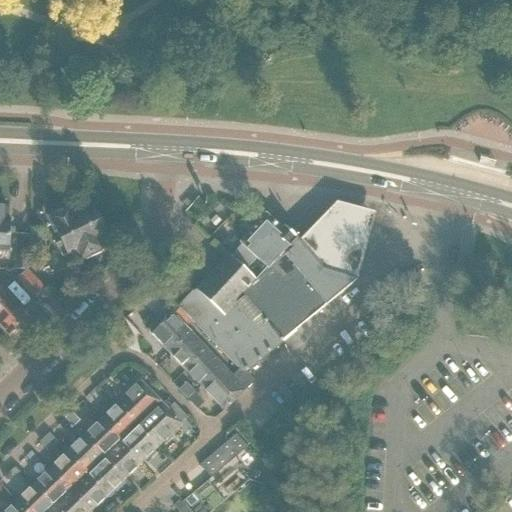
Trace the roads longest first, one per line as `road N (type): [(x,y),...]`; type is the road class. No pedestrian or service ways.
road 1 (residential): [(211,432),(376,294),(452,197)]
road 2 (secondary): [(456,183),(279,149),(163,140)]
road 3 (secondary): [(162,155),(278,164),(452,197)]
road 4 (unclassified): [(86,316),(156,238),(162,155)]
road 5 (residential): [(0,473),(120,355)]
road 6 (secondary): [(163,140),(0,133)]
road 7 (secondary): [(0,149),(162,155)]
road 8 (residential): [(211,432),(145,362),(120,355)]
